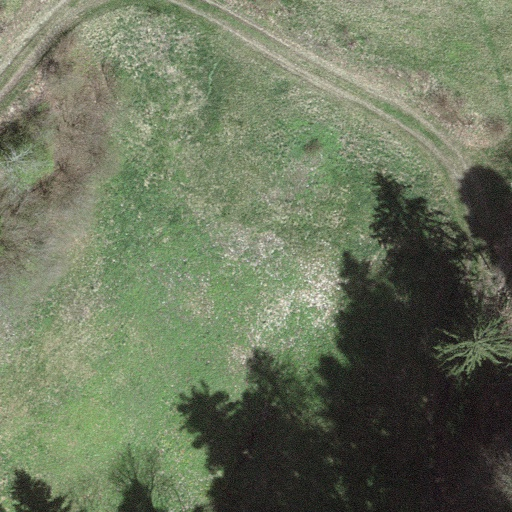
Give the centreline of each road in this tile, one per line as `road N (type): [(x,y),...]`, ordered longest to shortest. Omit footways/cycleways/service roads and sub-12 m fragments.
road 1 (track): [(439,511),(431,398),(468,256),(459,183),(434,141),(396,108),(188,0)]
road 2 (track): [(103,0),(36,39),(0,84)]
